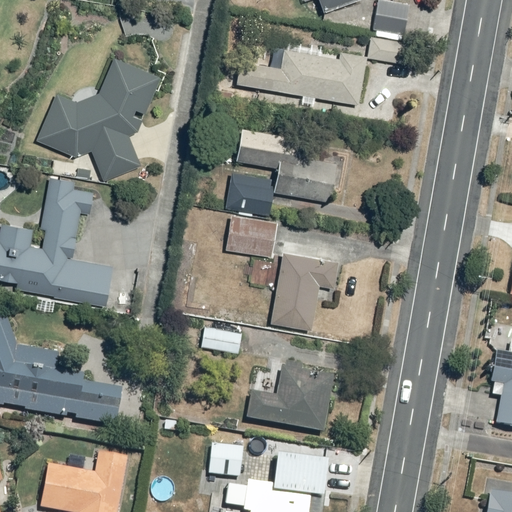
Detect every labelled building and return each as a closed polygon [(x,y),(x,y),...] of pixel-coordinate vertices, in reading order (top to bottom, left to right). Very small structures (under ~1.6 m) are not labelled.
[(361,2),(360,0),(294,0),(296,3),(305,0),(325,0),(330,12),(361,2)] [(412,1),(406,0),(380,0),(378,26),(409,29),(412,1)] [(375,28),(372,53),(404,57),(406,31),(375,28)] [(245,59),(241,82),(304,93),(303,101),(318,103),(319,95),(361,102),(369,56),(344,51),(343,58),(288,49),(285,66),(245,59)] [(77,155),(95,148),(106,178),(145,163),(135,135),(158,75),(114,58),(101,92),(82,99),(59,92),(41,140),(77,155)] [(249,124),(242,158),(279,166),(287,132),(249,124)] [(288,153),(281,189),(337,199),(343,163),(288,153)] [(279,175),(234,171),(231,207),(276,210),(279,175)] [(5,238),(0,237),(0,283),(18,287),(17,299),(108,313),(115,265),(75,259),(82,210),(94,212),(97,193),(75,190),(76,183),(53,179),(46,230),(51,231),(48,248),(34,246),(37,229),(7,224),(5,238)] [(278,218),(237,213),(233,249),(274,253),(278,218)] [(289,243),(276,322),(316,328),(322,285),(340,287),(344,259),(314,255),(315,247),(289,243)] [(0,400),(123,424),(130,390),(91,383),(94,372),(76,368),(79,356),(21,344),(7,314),(0,317),(0,400)] [(208,322),(203,345),(243,353),(248,330),(208,322)] [(503,395),(499,423),(511,425),(511,350),(500,348),(493,394),(503,395)] [(256,389),(251,417),(326,432),(337,376),(288,366),(283,394),(256,389)] [(250,441),(213,441),(213,475),(250,475),(250,441)] [(81,511),(120,511),(132,454),(102,448),(98,471),(53,463),(45,505),(81,511)] [(1,455),(0,455),(0,511),(5,511),(0,495),(0,480),(9,478),(1,455)] [(320,508),(326,508),(333,508),(333,456),(280,455),(280,480),(273,480),(273,492),(320,492),(320,508)] [(273,492),(273,480),(251,480),(249,509),(254,509),(254,511),(325,511),(326,508),(320,508),(320,492),(273,492)] [(511,511),(511,490),(499,488),(498,496),(494,495),(490,511),(511,511)]
